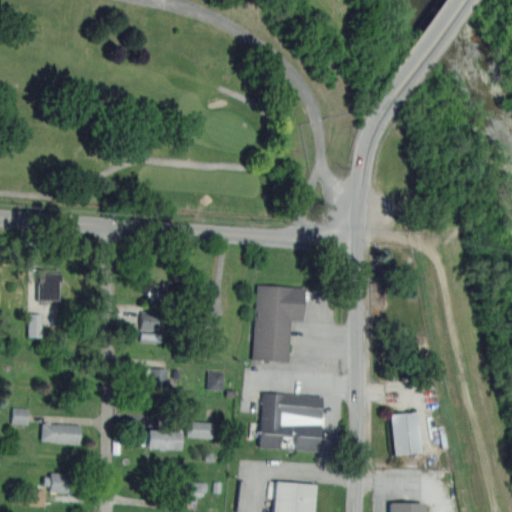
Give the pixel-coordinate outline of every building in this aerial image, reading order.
[(58,301),(36,300),(37,284),(35,283),(35,276),(37,276),(38,270),(59,270),(58,301)] [(164,307),(157,306),(157,302),(145,301),(146,283),(160,284),(161,282),(165,282),(164,307)] [(287,361),(250,358),(255,283),(303,287),(301,319),(290,318),(287,361)] [(139,330),(160,330),(161,312),(140,311),(139,330)] [(40,337),(40,313),(27,313),(27,337),(40,337)] [(160,342),(161,332),(140,332),(139,341),(160,342)] [(166,392),(147,391),(147,384),(142,384),(143,367),(148,367),(165,367),(165,380),(167,380),(166,392)] [(222,390),(223,372),(207,371),(206,389),(222,390)] [(284,393),(320,395),(316,450),(257,446),(261,391),(284,393)] [(28,408),(12,407),(11,423),(27,424),(28,408)] [(393,454),(388,414),(414,410),(419,450),(393,454)] [(185,437),(210,438),(211,422),(186,421),(185,437)] [(78,443),(40,439),(41,423),(55,425),(55,423),(79,426),(78,443)] [(168,429),(180,429),(179,449),(143,448),(143,445),(138,445),(139,431),(144,432),(144,428),(168,429)] [(73,492),(47,491),(47,486),(41,485),(41,477),(48,478),(48,473),(70,474),(69,482),(73,482),(73,492)] [(310,511),(270,511),(273,480),(313,483),(310,511)] [(194,500),(185,500),(185,491),(181,490),(181,481),(205,483),(204,491),(198,491),(198,497),(194,496),(194,500)] [(43,505),(44,489),(28,489),(27,505),(43,505)] [(388,511),(389,501),(401,501),(401,497),(410,497),(409,503),(422,503),(421,511),(388,511)]
